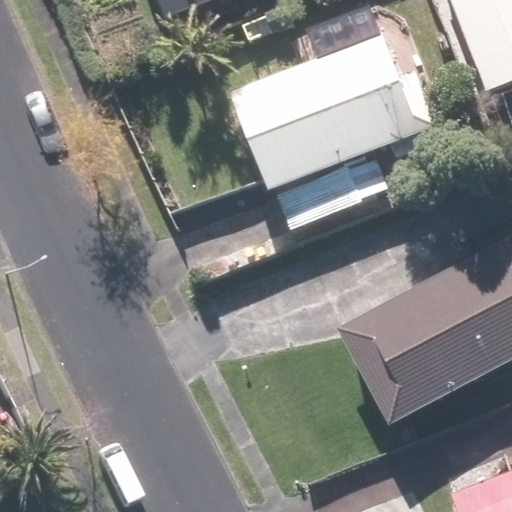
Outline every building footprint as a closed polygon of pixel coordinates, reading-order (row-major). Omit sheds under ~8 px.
[(140,0),(154,33),(233,0),(140,0)] [(511,0),(439,0),(478,103),(511,90),(511,0)] [(415,144),(379,47),(214,108),(250,205),(270,197),(286,238),(384,200),(368,161),(415,144)] [(511,366),(511,236),(326,341),(382,440),(511,366)] [(511,511),(511,482),(442,511),(511,511)]
